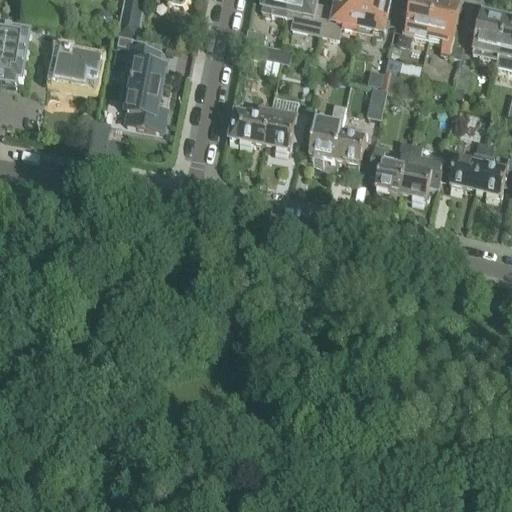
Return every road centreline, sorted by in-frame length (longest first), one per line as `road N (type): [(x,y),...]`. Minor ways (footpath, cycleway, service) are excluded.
road 1 (residential): [(511,275),(190,204)]
road 2 (residential): [(190,204),(233,0)]
road 3 (residential): [(190,204),(0,169)]
